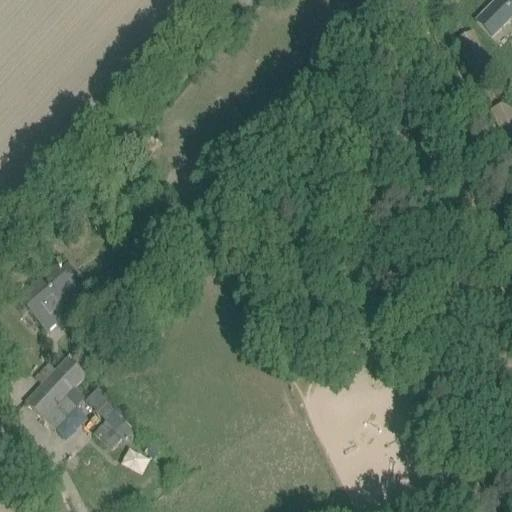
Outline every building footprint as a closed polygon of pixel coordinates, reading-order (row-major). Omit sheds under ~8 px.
[(511,10),(501,0),(498,0),(476,23),(492,38),(511,18),(511,10)] [(456,39),(470,74),(489,66),(475,31),(456,39)] [(490,112),(504,142),(511,138),(511,108),(509,103),(490,112)] [(131,294),(146,306),(248,177),(233,165),(131,294)] [(107,186),(97,197),(130,232),(141,222),(107,186)] [(18,301),(31,316),(47,334),(84,302),(80,298),(91,288),(69,263),(58,273),(55,269),(18,301)] [(42,385),(25,403),(55,431),(77,408),(85,399),(75,389),(86,377),(66,359),(54,372),(48,366),(35,379),(42,385)] [(86,405),(106,424),(94,437),(110,453),(120,443),(124,443),(131,435),(131,431),(124,425),(129,420),(98,392),(86,405)] [(152,445),(144,454),(154,462),(162,454),(152,445)] [(40,483),(54,511),(66,511),(49,478),(40,483)]
